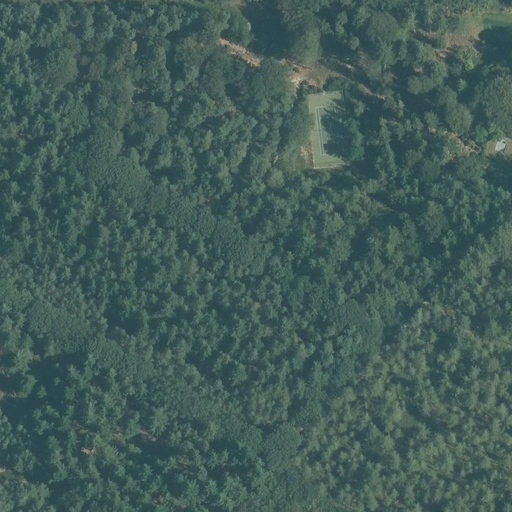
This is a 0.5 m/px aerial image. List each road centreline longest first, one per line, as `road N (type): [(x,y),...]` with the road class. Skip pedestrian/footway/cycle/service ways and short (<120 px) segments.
road 1 (track): [(0,127),(383,349)]
road 2 (track): [(0,62),(60,54),(104,64),(184,62),(208,70),(226,89),(250,90),(316,72),(294,0)]
road 3 (track): [(0,309),(348,511)]
road 4 (track): [(222,511),(427,302)]
road 5 (track): [(57,511),(0,361)]
road 6 (track): [(427,302),(511,207)]
